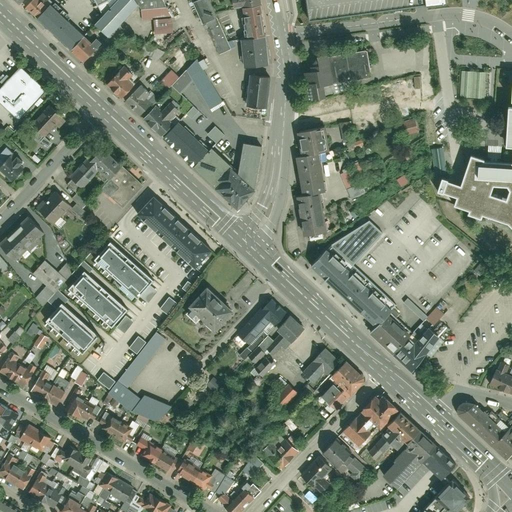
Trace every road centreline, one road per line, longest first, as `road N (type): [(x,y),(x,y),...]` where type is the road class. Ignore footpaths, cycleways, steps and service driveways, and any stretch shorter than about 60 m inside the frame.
road 1 (residential): [(0,388),(208,511)]
road 2 (residential): [(280,36),(443,14),(486,18),(511,33)]
road 3 (tertiary): [(280,36),(278,176),(247,242)]
road 4 (tertiary): [(104,111),(247,242)]
road 5 (tertiary): [(247,242),(389,374)]
road 6 (residential): [(389,374),(253,511)]
road 7 (residential): [(104,111),(0,227)]
road 8 (tertiary): [(0,12),(104,111)]
